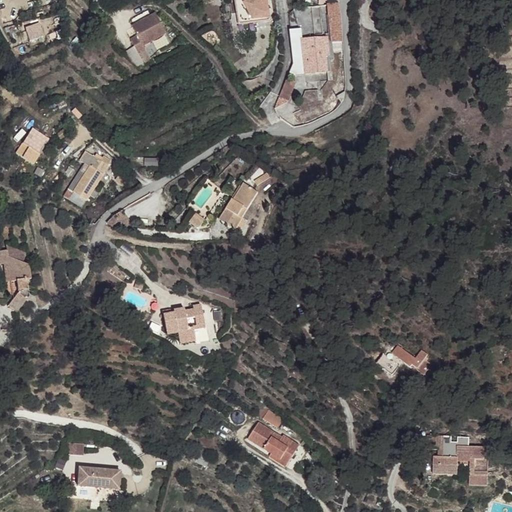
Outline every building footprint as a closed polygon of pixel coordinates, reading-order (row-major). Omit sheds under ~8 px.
[(265,0),(237,0),(233,1),(238,27),(269,21),(265,0)] [(328,42),(342,41),(340,4),(325,5),(328,42)] [(154,16),(131,30),(135,39),(129,42),(132,49),(124,53),(133,69),(142,65),(137,55),(143,52),(142,49),(165,36),(154,16)] [(40,27),(26,31),(29,42),(43,38),(40,27)] [(327,38),(306,41),(308,59),(325,57),(329,56),(327,38)] [(143,52),(137,55),(142,65),(148,62),(143,52)] [(325,57),(308,59),(308,62),(304,63),(305,75),(327,74),(325,57)] [(16,154),(23,158),(28,148),(21,145),(16,154)] [(91,155),(86,164),(90,167),(104,176),(110,167),(91,155)] [(90,167),(85,175),(98,184),(104,176),(90,167)] [(121,171),(117,176),(121,180),(126,174),(121,171)] [(126,174),(121,180),(125,183),(128,179),(130,181),(132,179),(126,174)] [(85,175),(78,184),(92,194),(90,196),(94,199),(98,193),(94,190),(98,184),(85,175)] [(78,184),(73,192),(86,201),(90,196),(92,194),(78,184)] [(232,201),(220,221),(236,231),(237,229),(242,232),(248,223),(243,219),(258,194),(244,186),(234,202),(232,201)] [(69,189),(64,196),(82,208),(86,201),(73,192),(69,189)] [(195,216),(190,223),(198,230),(203,222),(195,216)] [(0,265),(6,280),(10,278),(15,289),(11,295),(6,304),(16,309),(27,292),(21,277),(24,275),(18,263),(12,259),(15,252),(0,245),(0,265)] [(203,294),(195,297),(196,300),(188,303),(174,307),(173,305),(173,304),(165,306),(172,329),(183,326),(185,333),(202,327),(200,320),(211,316),(210,313),(203,294)] [(202,327),(185,333),(187,337),(203,331),(202,327)] [(392,352),(410,368),(412,365),(423,373),(430,365),(425,361),(419,355),(417,358),(400,344),(392,352)] [(423,349),(418,354),(419,355),(425,361),(430,355),(423,349)] [(384,352),(376,361),(391,374),(399,365),(384,352)] [(266,408),(260,418),(277,429),(283,418),(266,408)] [(265,430),(255,445),(278,461),(287,466),(288,463),(297,469),(307,453),(292,442),(287,448),(281,443),(283,441),(265,430)] [(439,437),(422,436),(422,450),(439,451),(439,437)] [(447,438),(439,437),(439,451),(438,458),(430,459),(430,475),(465,477),(465,485),(484,486),(484,452),(481,452),(481,447),(465,447),(465,438),(453,438),(453,444),(447,444),(447,438)] [(122,463),(82,458),(80,477),(121,481),(122,463)] [(278,461),(275,464),(292,476),(297,469),(288,463),(287,466),(278,461)]
